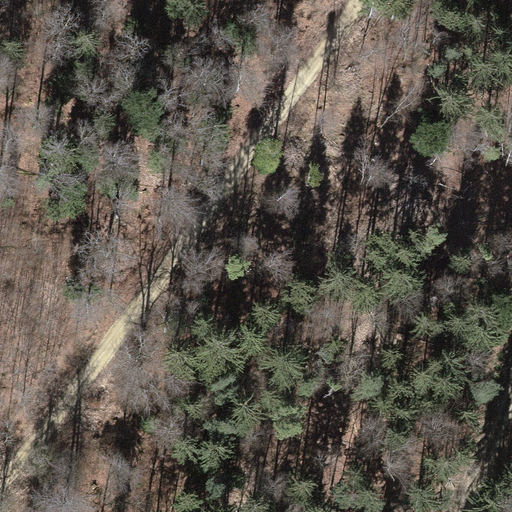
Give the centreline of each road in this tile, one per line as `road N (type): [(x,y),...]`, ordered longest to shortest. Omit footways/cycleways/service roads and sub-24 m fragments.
road 1 (track): [(0,476),(79,392),(358,0)]
road 2 (track): [(462,511),(511,390)]
